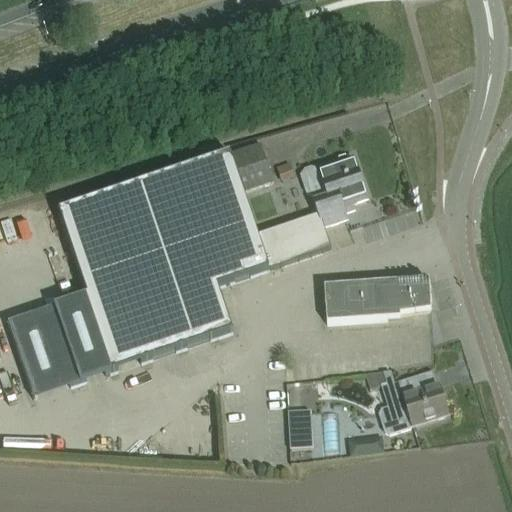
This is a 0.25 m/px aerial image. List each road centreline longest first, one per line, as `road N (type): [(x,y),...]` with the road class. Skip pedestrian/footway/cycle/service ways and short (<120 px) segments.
road 1 (unknown): [(458,248),(312,276),(208,363),(130,403),(54,421)]
road 2 (unclassified): [(511,418),(450,215),(488,82),(492,37),(482,0)]
road 3 (tertiary): [(0,83),(261,0)]
road 4 (unknown): [(0,293),(23,314),(54,421)]
